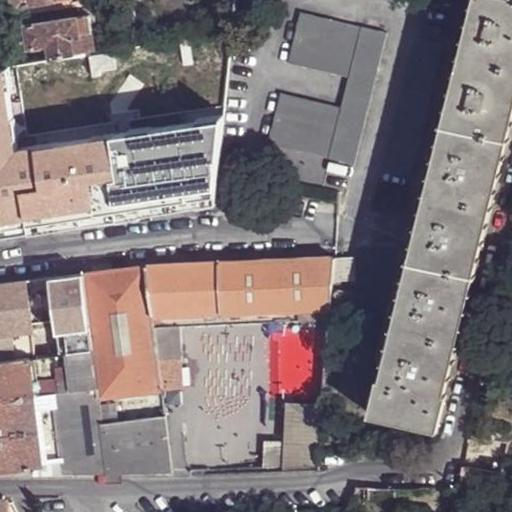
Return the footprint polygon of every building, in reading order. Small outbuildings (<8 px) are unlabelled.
[(17,0),(19,6),(50,1),(51,12),(72,8),(71,0),(17,0)] [(153,22),(150,0),(129,0),(133,25),(153,22)] [(445,394),(511,120),(511,0),(471,0),(396,312),(380,378),(378,377),(369,415),(372,415),(373,413),(438,430),(447,395),(445,394)] [(288,63),(349,78),(342,108),(281,93),(269,144),(355,165),(387,34),(300,12),(288,63)] [(47,46),(49,58),(62,57),(73,55),(72,40),(79,38),(77,17),(25,25),(27,49),(47,46)] [(62,57),(81,198),(109,194),(194,183),(219,179),(233,27),(73,55),(62,57)] [(411,179),(442,47),(416,41),(386,173),(411,179)] [(0,145),(2,166),(0,166),(0,234),(42,229),(84,223),(81,198),(62,57),(49,58),(0,66),(0,145)] [(352,257),(335,258),(333,281),(354,280),(352,257)] [(208,262),(148,264),(159,363),(182,361),(178,325),(177,314),(331,309),(333,281),(335,258),(312,258),(208,262)] [(120,395),(162,391),(159,366),(159,363),(148,264),(112,269),(86,273),(95,350),(99,389),(100,397),(120,395)] [(0,284),(0,362),(37,357),(27,281),(0,284)] [(330,320),(331,309),(177,314),(178,325),(330,320)] [(0,400),(99,389),(95,350),(37,357),(0,362),(0,400)] [(99,389),(0,400),(0,436),(103,425),(100,397),(99,389)] [(100,397),(103,425),(124,423),(120,395),(100,397)] [(263,471),(316,469),(320,406),(288,405),(285,442),(264,441),(263,471)] [(165,417),(124,423),(103,425),(108,473),(120,473),(150,471),(171,471),(165,417)] [(103,425),(0,436),(0,472),(35,469),(36,476),(68,474),(108,473),(103,425)] [(0,499),(0,511),(9,511),(9,500),(0,499)]
